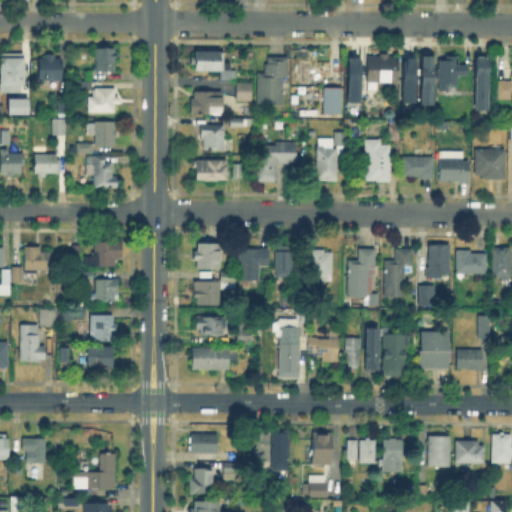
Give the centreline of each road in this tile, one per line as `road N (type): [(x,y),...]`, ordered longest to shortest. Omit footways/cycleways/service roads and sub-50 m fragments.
road 1 (tertiary): [(155,0),(152,511)]
road 2 (residential): [(511,213),(0,210)]
road 3 (residential): [(511,404),(0,402)]
road 4 (residential): [(511,22),(0,21)]
